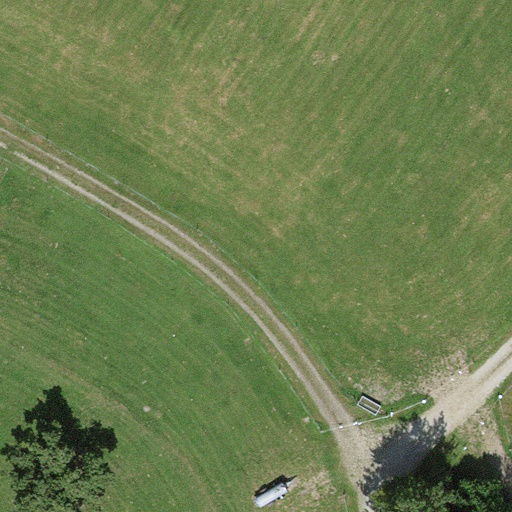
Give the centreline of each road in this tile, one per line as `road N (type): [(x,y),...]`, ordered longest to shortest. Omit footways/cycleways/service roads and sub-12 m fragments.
road 1 (track): [(380,511),(366,460),(322,387),(249,298),(180,237),(0,135)]
road 2 (track): [(387,511),(401,476),(511,360)]
